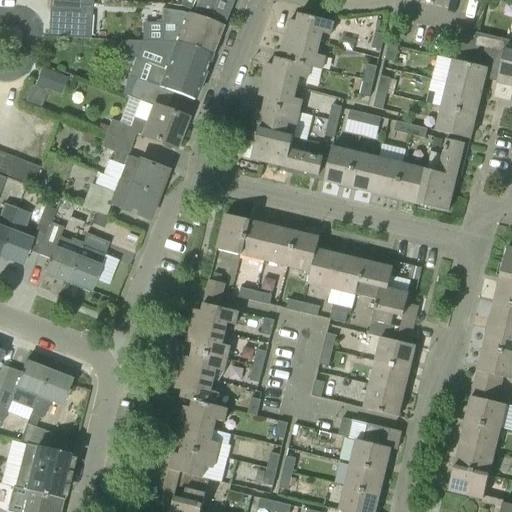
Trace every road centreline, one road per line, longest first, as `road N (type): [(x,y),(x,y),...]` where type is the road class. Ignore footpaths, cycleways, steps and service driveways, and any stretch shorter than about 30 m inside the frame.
road 1 (residential): [(196,180),(475,243)]
road 2 (residential): [(412,511),(406,494),(475,243)]
road 3 (residential): [(102,364),(113,356),(174,200),(196,180)]
road 4 (residential): [(196,180),(199,148),(258,0)]
road 5 (residential): [(81,511),(110,400),(102,364)]
